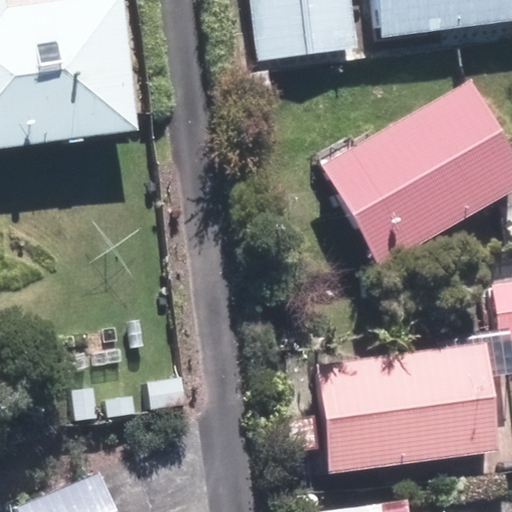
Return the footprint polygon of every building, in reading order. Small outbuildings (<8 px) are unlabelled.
[(0,0),(0,143),(139,125),(122,0),(57,0),(11,6),(9,0),(0,0)] [(511,0),(254,0),(261,57),(354,47),(349,0),(381,0),(386,33),(511,16),(511,0)] [(327,163),(384,262),(511,188),(511,148),(472,80),(327,163)] [(511,203),(495,206),(502,249),(511,247),(511,203)] [(511,281),(493,284),(498,341),(511,339),(511,281)] [(318,365),(332,468),(499,446),(485,343),(318,365)] [(101,387),(76,387),(76,417),(140,417),(140,360),(101,360),(101,387)] [(115,511),(101,474),(22,505),(25,511),(115,511)] [(346,511),(408,511),(407,503),(346,511)]
